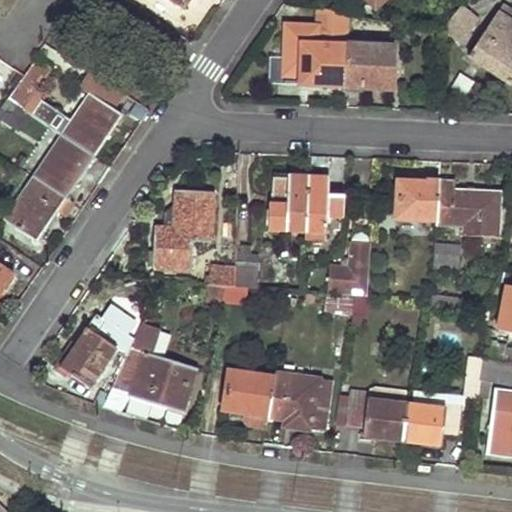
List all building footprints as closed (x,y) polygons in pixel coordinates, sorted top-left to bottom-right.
[(13,0),(0,0),(0,14),(3,16),(13,0)] [(167,0),(181,10),(187,0),(167,0)] [(365,0),(374,9),(382,0),(365,0)] [(477,18),(461,5),(441,30),(458,43),(477,18)] [(469,58),(510,85),(511,81),(511,12),(503,6),(469,58)] [(285,25),(283,76),(330,79),(329,91),(346,92),(348,46),(349,30),(341,30),(340,45),(318,44),(319,26),(285,25)] [(410,26),(400,25),(399,31),(409,33),(410,26)] [(392,48),(348,46),(346,92),(346,101),(362,102),(363,89),(390,90),(392,48)] [(36,58),(7,99),(18,106),(21,109),(49,67),(36,58)] [(90,94),(62,136),(94,158),(109,135),(122,116),(90,94)] [(6,98),(0,106),(0,108),(11,115),(18,106),(7,99),(6,98)] [(62,136),(34,178),(66,199),(80,179),(94,158),(62,136)] [(267,232),(305,235),(308,176),(288,175),(288,179),(273,178),(272,197),(280,197),(280,204),(268,204),(267,232)] [(328,177),(308,176),(305,235),(305,241),(325,242),(327,219),(342,219),(343,197),(327,196),(328,177)] [(66,199),(34,178),(4,221),(37,242),(57,211),(65,217),(74,204),(66,199)] [(398,182),(395,219),(436,222),(439,182),(425,181),(425,184),(398,182)] [(455,182),(439,182),(436,222),(436,225),(465,227),(465,236),(497,237),(500,194),(455,191),(455,182)] [(214,192),(176,191),(174,229),(154,228),(152,269),(192,271),(193,242),(211,243),(214,192)] [(330,269),(328,297),(354,299),(368,300),(371,244),(350,244),(348,270),(330,269)] [(435,245),(433,267),(459,269),(461,247),(435,245)] [(212,265),(209,286),(224,288),(225,288),(234,289),(235,262),(235,248),(219,247),(218,265),(212,265)] [(256,290),(256,263),(235,262),(234,289),(248,290),(256,290)] [(0,287),(4,290),(14,275),(0,265),(0,287)] [(118,284),(113,292),(126,299),(133,286),(118,284)] [(209,286),(206,301),(221,304),(224,288),(209,286)] [(223,303),(245,305),(248,290),(234,289),(225,288),(223,303)] [(457,301),(432,298),(431,308),(456,311),(457,301)] [(507,336),(511,336),(511,299),(505,298),(498,332),(507,336)] [(490,308),(478,307),(477,314),(489,315),(490,308)] [(94,314),(85,327),(116,348),(124,335),(94,314)] [(182,413),(195,369),(151,355),(158,332),(140,326),(129,349),(114,382),(133,388),(131,397),(162,407),(182,413)] [(74,344),(80,347),(63,370),(90,387),(116,348),(85,327),(74,344)] [(492,332),(487,359),(511,363),(511,349),(505,348),(507,336),(498,332),(492,332)] [(80,347),(74,344),(58,367),(63,370),(80,347)] [(483,360),(470,359),(465,398),(478,400),(483,360)] [(511,375),(511,365),(483,360),(478,400),(488,399),(489,382),(510,386),(511,375)] [(229,372),(224,411),(245,415),(244,422),(247,426),(259,428),(266,423),(267,417),(268,418),(275,379),(229,372)] [(325,433),(333,382),(275,374),(275,379),(268,418),(286,420),(293,421),(292,428),(325,433)] [(349,391),(345,428),(364,430),(383,432),(383,440),(401,442),(407,404),(368,400),(369,393),(349,391)] [(511,393),(494,391),(487,453),(511,456),(511,393)] [(443,408),(407,404),(401,442),(422,444),(423,437),(441,439),(460,441),(464,404),(444,402),(443,408)] [(383,432),(364,430),(363,438),(383,440),(383,432)] [(441,439),(423,437),(422,444),(440,446),(441,439)]
